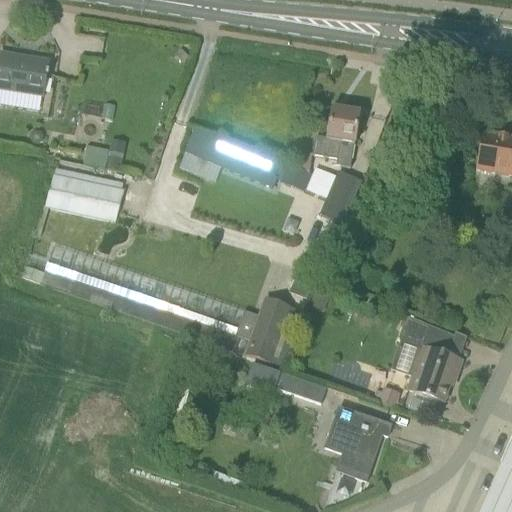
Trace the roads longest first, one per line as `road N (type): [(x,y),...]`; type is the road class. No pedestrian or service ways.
road 1 (secondary): [(511,53),(142,0)]
road 2 (unclassified): [(374,511),(451,465),(511,353)]
